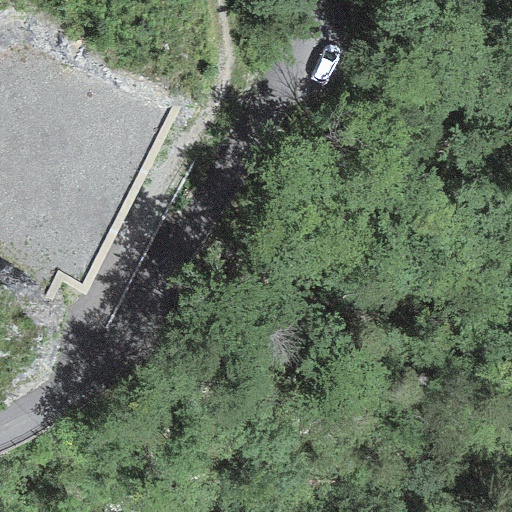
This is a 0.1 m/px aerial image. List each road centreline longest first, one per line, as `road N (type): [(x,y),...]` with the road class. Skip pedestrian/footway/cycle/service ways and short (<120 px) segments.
road 1 (unclassified): [(0,431),(90,376),(218,209),(278,121),(316,0)]
road 2 (track): [(90,376),(93,318),(230,78),(222,0)]
